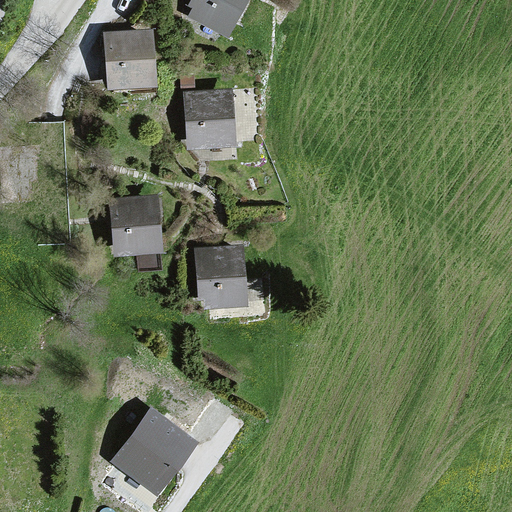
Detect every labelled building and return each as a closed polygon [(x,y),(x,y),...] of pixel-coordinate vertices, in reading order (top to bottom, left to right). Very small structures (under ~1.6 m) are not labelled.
[(277,0),(205,0),(190,23),(244,57),(277,0)] [(163,26),(115,35),(125,98),(181,96),(163,26)] [(237,89),(191,93),(185,154),(253,162),(237,89)] [(175,193),(120,196),(124,267),(175,264),(175,193)] [(258,252),(204,255),(209,327),(258,315),(258,252)] [(209,447),(134,393),(83,440),(170,505),(209,447)]
